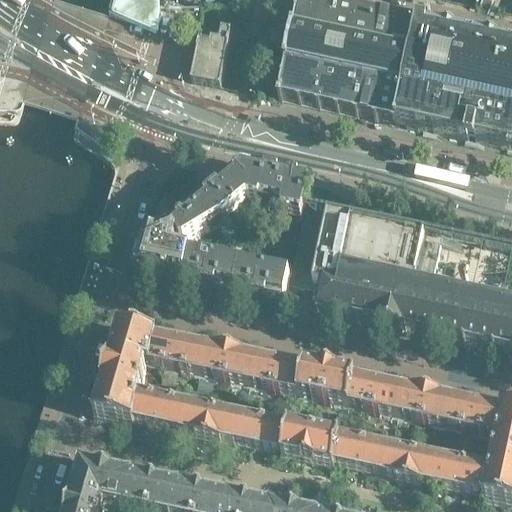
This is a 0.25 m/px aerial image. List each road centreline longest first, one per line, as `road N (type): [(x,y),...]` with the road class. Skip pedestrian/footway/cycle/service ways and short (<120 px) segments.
road 1 (unclassified): [(158,119),(35,511)]
road 2 (primary): [(511,194),(229,131)]
road 3 (primary): [(6,48),(158,119)]
road 4 (residential): [(357,0),(511,31)]
road 5 (primary): [(164,100),(46,30)]
road 6 (residential): [(229,131),(265,0)]
